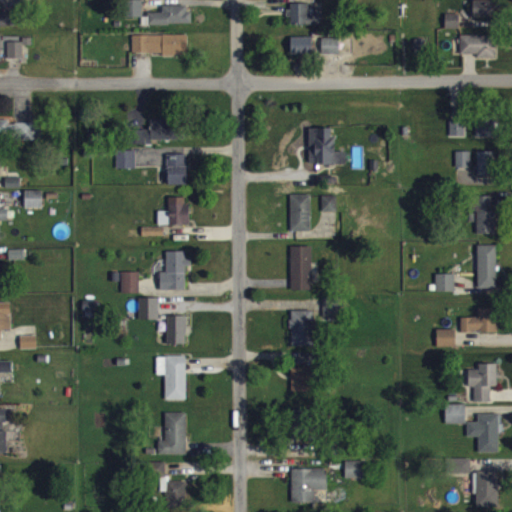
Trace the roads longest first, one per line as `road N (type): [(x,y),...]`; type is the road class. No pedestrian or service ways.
road 1 (residential): [(237,0),(241,511)]
road 2 (residential): [(0,82),(511,80)]
